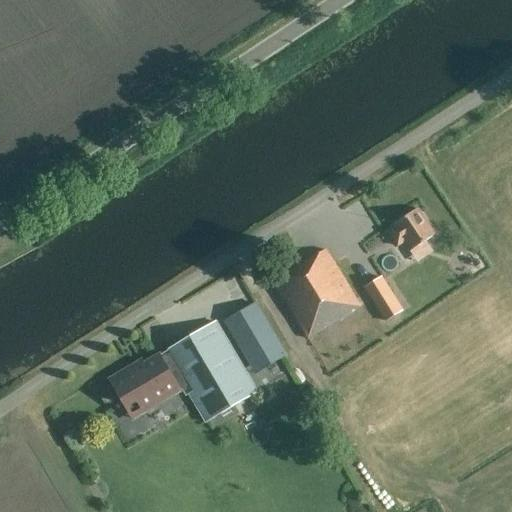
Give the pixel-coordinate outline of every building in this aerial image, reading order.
[(394,228),(387,233),(397,248),(405,243),(411,251),(434,235),(417,209),(393,225),(394,228)] [(273,283),(308,340),(360,308),(325,251),(273,283)] [(381,278),(364,288),(371,299),(385,322),(402,312),(381,278)] [(256,303),(224,322),(236,343),(254,374),(268,366),(286,356),(268,325),(256,303)] [(184,397),(188,395),(204,423),(256,393),(215,322),(135,369),(133,365),(109,379),(122,403),(133,397),(142,413),(181,391),(184,397)]
